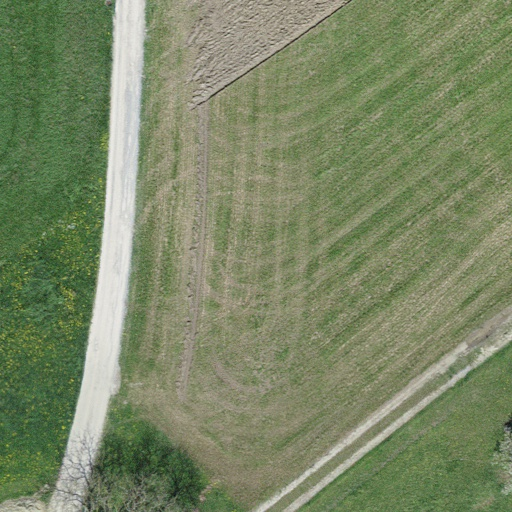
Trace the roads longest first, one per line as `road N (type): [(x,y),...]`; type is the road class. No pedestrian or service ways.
road 1 (track): [(64,511),(89,429),(111,303),(130,0)]
road 2 (track): [(511,324),(274,511)]
